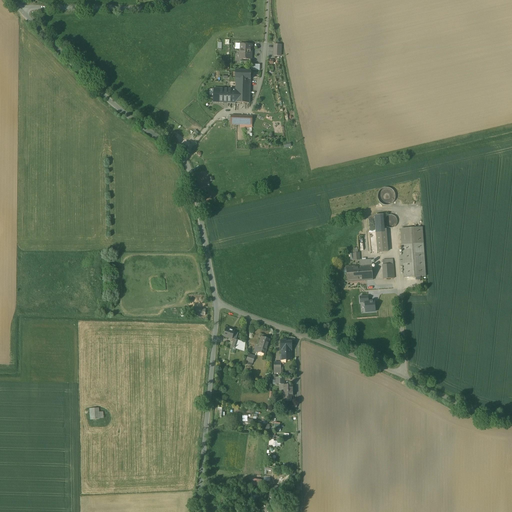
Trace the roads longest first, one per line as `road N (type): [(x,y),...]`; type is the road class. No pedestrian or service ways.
road 1 (residential): [(217,304),(184,160),(103,96),(19,8)]
road 2 (unclassified): [(511,419),(217,304)]
road 3 (residential): [(197,511),(217,304)]
road 4 (residential): [(170,0),(127,9),(19,8)]
